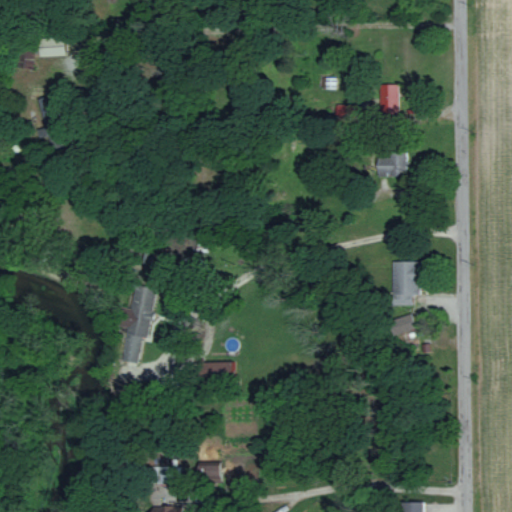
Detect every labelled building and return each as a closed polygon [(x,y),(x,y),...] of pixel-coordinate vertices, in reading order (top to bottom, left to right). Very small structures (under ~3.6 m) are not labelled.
[(41,55),(67,54),(66,36),(44,37),(44,46),(41,46),(41,55)] [(400,156),(380,158),(381,175),(401,174),(400,156)] [(424,262),(397,261),(396,294),(407,294),(406,304),(416,305),(416,295),(423,295),(424,262)] [(236,381),(236,362),(210,361),(209,380),(236,381)] [(203,461),(204,478),(226,477),(225,460),(203,461)]
